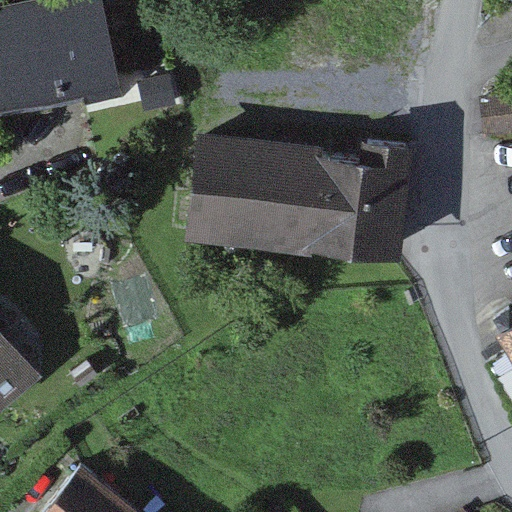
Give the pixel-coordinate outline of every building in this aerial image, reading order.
[(0,114),(120,92),(102,0),(33,0),(0,6),(0,114)] [(288,0),(281,53),(412,72),(422,0),(288,0)] [(511,131),(511,96),(484,98),(486,133),(511,131)] [(196,139),(187,239),(393,256),(401,156),(196,139)] [(511,316),(496,327),(507,343),(511,351),(511,316)] [(0,386),(27,363),(0,332),(0,386)] [(511,351),(507,343),(484,359),(511,400),(511,351)] [(138,511),(78,465),(41,511),(138,511)]
